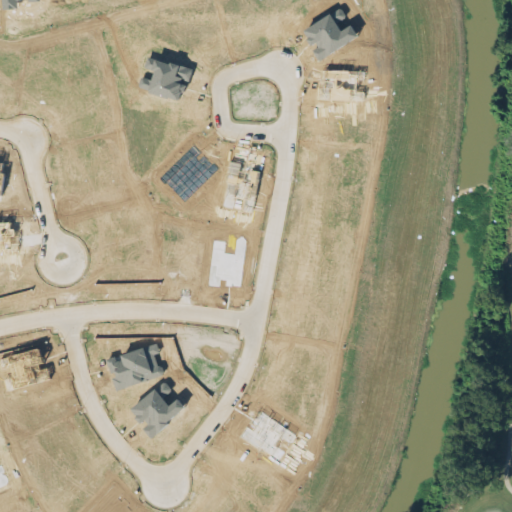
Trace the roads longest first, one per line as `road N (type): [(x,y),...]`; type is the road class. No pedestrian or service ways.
road 1 (residential): [(0,329),(92,311),(254,324),(233,401),(166,491),(94,415),(65,316)]
road 2 (residential): [(254,324),(289,90),(264,71),(226,80),(218,92),(227,129),(285,132)]
road 3 (residential): [(0,133),(25,140),(54,244)]
